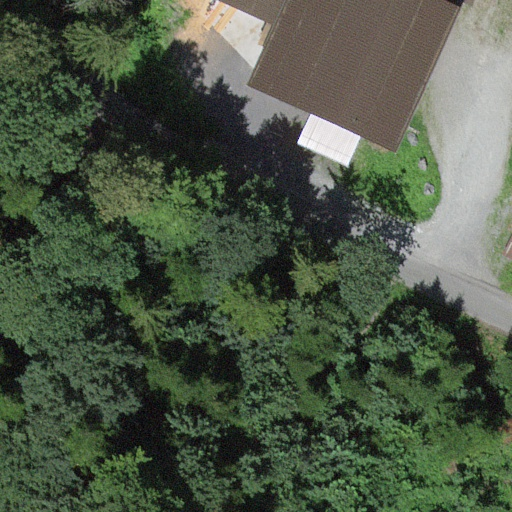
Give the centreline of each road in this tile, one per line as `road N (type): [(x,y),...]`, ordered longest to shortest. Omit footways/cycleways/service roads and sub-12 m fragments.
road 1 (residential): [(0,24),(82,92),(113,374),(164,511)]
road 2 (track): [(82,92),(511,305)]
road 3 (track): [(480,93),(462,239),(449,275)]
